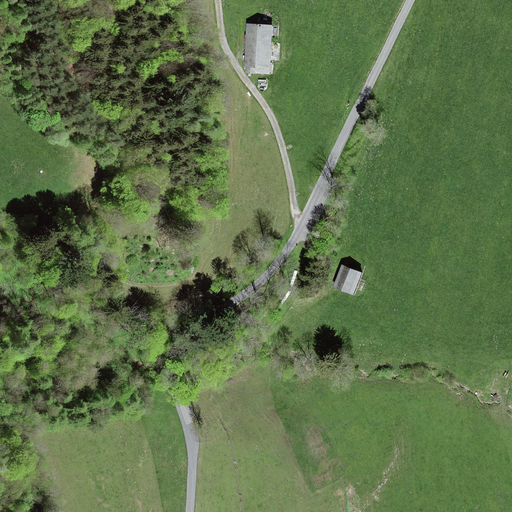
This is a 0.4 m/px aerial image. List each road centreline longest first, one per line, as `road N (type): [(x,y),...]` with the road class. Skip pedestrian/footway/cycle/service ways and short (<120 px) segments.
road 1 (unclassified): [(406,0),(295,240),(177,349),(172,378),(191,437),(190,511)]
road 2 (track): [(297,235),(271,115),(221,37),(217,0)]
